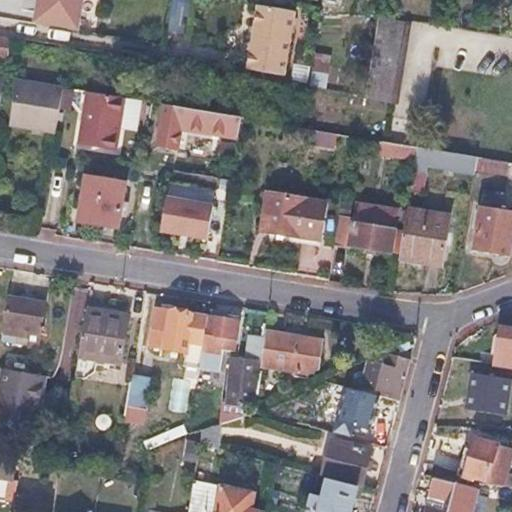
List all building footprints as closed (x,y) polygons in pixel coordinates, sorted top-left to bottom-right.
[(79,0),(35,0),(32,20),(74,27),(79,0)] [(253,4),(243,66),(280,72),(290,10),(253,4)] [(404,21),(377,16),(363,95),(391,100),(404,21)] [(61,87),(15,79),(6,126),(53,134),(61,87)] [(124,98),(85,91),(76,144),(115,151),(124,98)] [(238,117),(161,105),(154,149),(174,152),(178,128),(234,138),(238,117)] [(302,128),(289,126),(287,139),(310,143),(312,129),(302,128)] [(416,147),(378,140),(376,154),(414,160),(416,147)] [(474,157),(416,147),(414,160),(409,187),(420,189),(424,165),(472,173),(472,170),(474,157)] [(511,163),(474,157),(472,170),(511,176),(511,163)] [(124,184),(84,177),(77,222),(117,229),(124,184)] [(278,194),(266,192),(259,230),(317,240),(324,202),(292,197),(294,188),(279,185),(278,194)] [(205,239),(211,206),(164,198),(159,232),(205,239)] [(352,224),(342,222),(338,248),(347,250),(348,246),(398,255),(402,232),(394,231),(397,211),(355,204),(352,224)] [(511,210),(479,205),(472,250),(509,256),(511,235),(511,210)] [(406,209),(402,232),(398,255),(397,259),(439,267),(448,217),(406,209)] [(342,222),(335,221),(331,247),(338,248),(342,222)] [(42,304),(6,297),(0,329),(0,334),(13,337),(14,331),(37,335),(42,304)] [(128,308),(85,300),(78,346),(120,354),(128,308)] [(204,319),(153,310),(146,346),(183,353),(184,350),(199,352),(202,334),(204,319)] [(205,334),(202,334),(199,352),(218,355),(219,349),(231,351),(236,323),(221,321),(223,312),(209,310),(205,334)] [(511,329),(499,328),(493,364),(511,365),(511,329)] [(320,342),(263,332),(257,367),(303,374),(315,369),(320,342)] [(374,363),(366,366),(362,381),(359,392),(377,397),(398,402),(408,362),(390,357),(384,360),(382,365),(374,363)] [(241,366),(229,364),(223,404),(236,406),(236,402),(249,403),(255,362),(242,360),(241,366)] [(42,377),(0,371),(0,373),(0,423),(32,429),(42,377)] [(507,414),(511,378),(470,372),(465,408),(507,414)] [(127,421),(145,422),(148,376),(129,375),(127,421)] [(362,381),(350,378),(347,389),(359,392),(362,381)] [(347,389),(344,388),(335,422),(368,431),(377,397),(359,392),(347,389)] [(214,426),(201,429),(199,444),(213,448),(214,426)] [(475,438),(471,451),(469,458),(461,456),(456,475),(486,482),(489,471),(499,474),(504,456),(494,453),(496,444),(475,438)] [(369,450),(331,440),(321,475),(360,486),(369,450)] [(0,480),(6,481),(11,482),(14,465),(0,462),(0,480)] [(348,511),(355,487),(317,476),(306,511),(348,511)] [(442,511),(426,507),(425,511),(469,511),(476,490),(434,479),(429,498),(445,502),(442,511)] [(252,493),(192,480),(186,511),(252,511),(248,511),(252,493)] [(11,482),(6,481),(2,502),(12,503),(15,483),(11,482)] [(445,502),(429,498),(426,507),(442,511),(445,502)]
